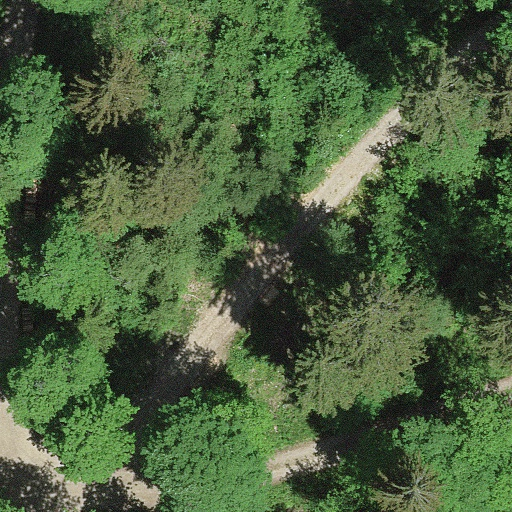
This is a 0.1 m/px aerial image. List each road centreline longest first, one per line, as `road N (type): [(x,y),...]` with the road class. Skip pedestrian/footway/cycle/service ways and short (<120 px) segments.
road 1 (track): [(26,0),(2,340),(17,458),(37,505)]
road 2 (track): [(511,395),(268,473),(24,511)]
